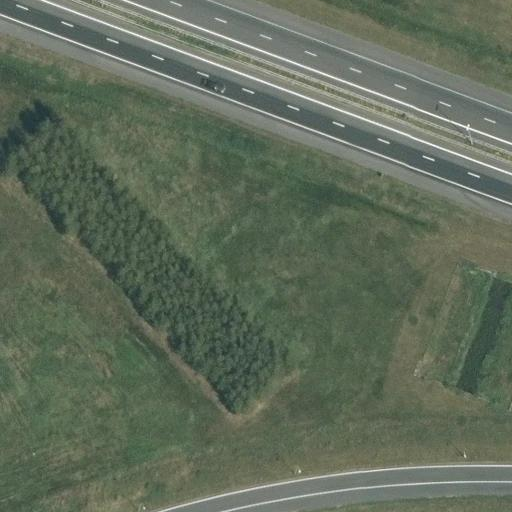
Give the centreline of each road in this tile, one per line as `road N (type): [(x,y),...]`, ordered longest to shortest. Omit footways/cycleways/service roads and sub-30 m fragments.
road 1 (motorway): [(0,0),(511,190)]
road 2 (motorway): [(511,129),(161,0)]
road 3 (motorway): [(217,511),(398,483),(511,480)]
